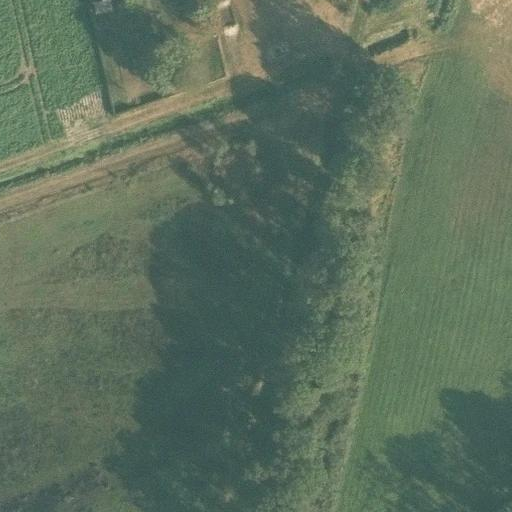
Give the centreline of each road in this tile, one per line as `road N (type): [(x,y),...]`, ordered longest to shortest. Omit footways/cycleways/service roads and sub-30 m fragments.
road 1 (track): [(230,511),(354,41),(423,16),(427,0)]
road 2 (track): [(344,81),(0,205)]
